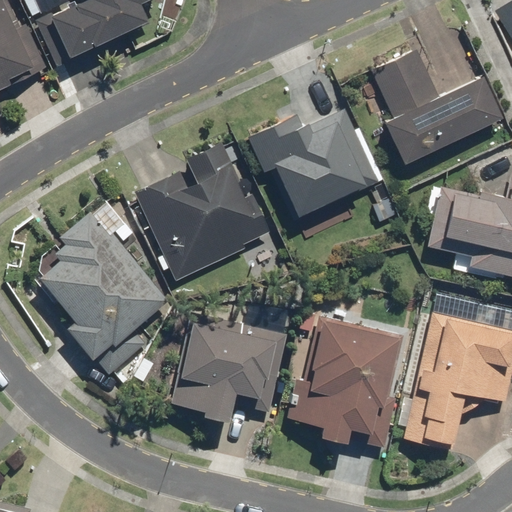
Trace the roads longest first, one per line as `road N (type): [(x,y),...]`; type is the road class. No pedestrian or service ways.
road 1 (residential): [(325,511),(132,469),(51,414),(0,363)]
road 2 (residential): [(0,184),(56,144),(263,36)]
